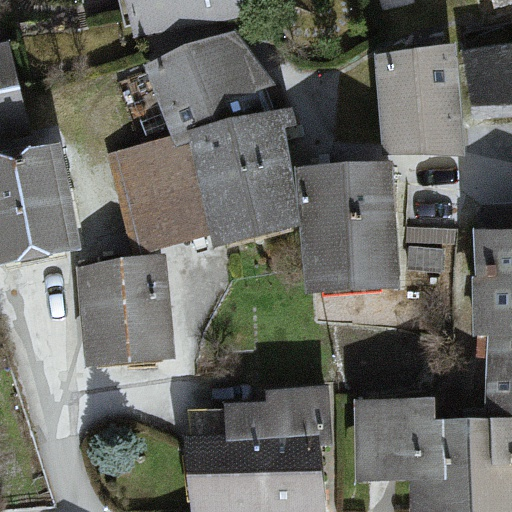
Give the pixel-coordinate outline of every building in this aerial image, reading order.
[(264,0),(132,0),(141,42),(268,20),(264,0)] [(511,0),(492,0),(495,10),(511,7),(511,0)] [(153,69),(177,145),(192,142),(199,144),(233,126),(284,98),(248,37),(153,69)] [(10,41),(0,43),(0,141),(33,134),(10,41)] [(511,44),(467,54),(479,123),(511,123),(511,44)] [(380,58),(391,157),(466,156),(460,48),(380,58)] [(289,121),(233,126),(199,144),(218,240),(234,254),(304,237),(310,294),(409,291),(403,170),(304,180),(289,121)] [(59,141),(0,154),(0,262),(79,255),(59,141)] [(177,145),(112,161),(129,259),(218,240),(199,144),(177,145)] [(511,234),(482,236),(493,424),(511,422),(511,234)] [(170,267),(76,271),(90,371),(180,364),(170,267)] [(197,511),(329,511),(326,449),(335,444),(331,391),(270,395),(270,404),(225,407),(230,442),(191,444),(197,511)] [(445,403),(357,406),(361,488),(416,491),(415,511),(511,511),(511,423),(493,424),(449,425),(445,403)]
